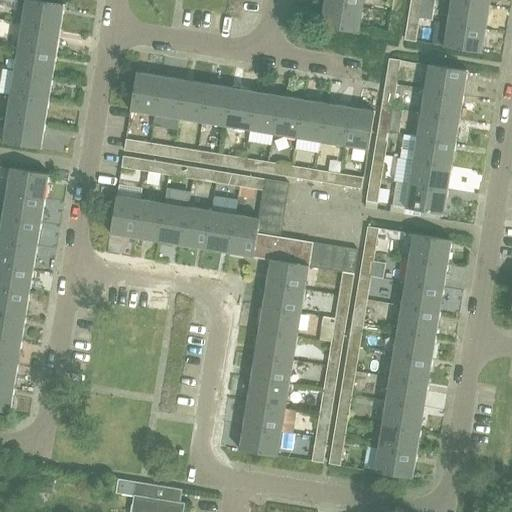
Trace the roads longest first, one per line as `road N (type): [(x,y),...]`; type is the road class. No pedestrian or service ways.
road 1 (residential): [(421,511),(202,476),(232,292),(75,267)]
road 2 (residential): [(75,267),(113,30)]
road 3 (residential): [(477,346),(511,134)]
road 4 (residential): [(277,0),(268,54),(113,30)]
road 5 (residential): [(45,445),(75,267)]
road 6 (residential): [(448,511),(477,346)]
